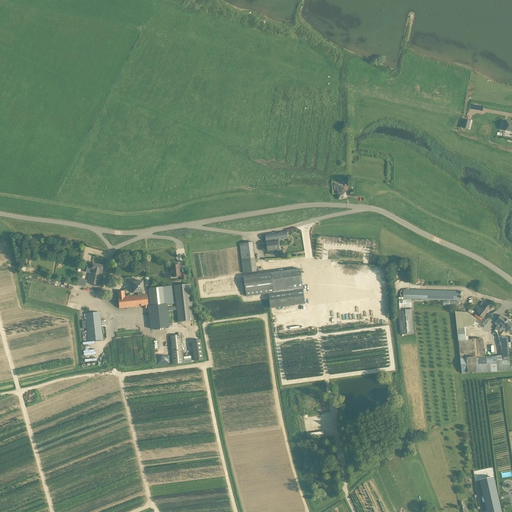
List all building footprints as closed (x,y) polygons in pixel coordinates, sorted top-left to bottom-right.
[(341,186),(337,186),(336,185),(333,185),(334,190),(337,190),(337,192),(338,192),(338,194),(337,194),(338,200),(346,198),(345,192),(344,189),(342,190),(341,186)] [(280,251),(279,245),(281,245),(280,240),(288,239),(287,232),(274,233),(275,240),(266,242),(268,252),(280,251)] [(275,240),(274,233),(265,235),(266,242),(275,240)] [(240,244),(242,264),(243,273),(257,272),(256,264),(252,242),(240,244)] [(103,266),(96,264),(92,263),(87,283),(99,286),(103,266)] [(171,266),(171,272),(170,272),(169,273),(170,275),(171,276),(172,276),(172,277),(180,276),(179,266),(171,266)] [(247,297),(269,294),(271,309),(305,304),(303,288),(304,288),(301,269),(244,276),(247,297)] [(137,292),(137,295),(142,294),(142,291),(143,291),(142,281),(132,282),(133,292),(137,292)] [(193,320),(189,284),(173,286),(177,322),(193,320)] [(148,288),(150,306),(148,306),(150,329),(169,327),(167,304),(170,304),(173,304),(171,286),(148,288)] [(398,308),(399,309),(411,308),(411,299),(460,301),(461,291),(403,289),(403,300),(399,300),(399,307),(398,308)] [(146,294),(142,294),(125,296),(124,291),(117,291),(119,309),(144,306),(144,309),(147,308),(147,306),(148,306),(146,294)] [(368,302),(356,304),(358,316),(370,315),(368,302)] [(484,317),(491,307),(486,304),(485,304),(483,303),(482,303),(481,304),(481,305),(483,307),(477,314),(483,318),(484,317)] [(398,310),(400,325),(400,335),(414,333),(412,309),(398,310)] [(85,314),(88,341),(102,340),(100,312),(85,314)] [(462,373),(510,370),(508,343),(507,337),(498,335),(502,355),(485,357),(483,340),(481,338),(468,340),(468,337),(466,337),(465,327),(473,326),(475,322),(483,328),(485,326),(483,324),(487,319),(484,317),(483,318),(476,313),(474,317),(477,320),(468,313),(455,312),(462,373)] [(502,326),(503,325),(507,320),(501,315),(497,321),(499,323),(495,329),(498,331),(502,326)] [(503,325),(503,326),(506,328),(508,330),(508,331),(511,333),(511,327),(511,325),(511,323),(507,320),(503,325)] [(180,335),(170,336),(172,364),(183,363),(180,335)] [(203,360),(200,340),(191,341),(194,361),(203,360)] [(500,511),(493,478),(480,480),(487,511),(500,511)]
